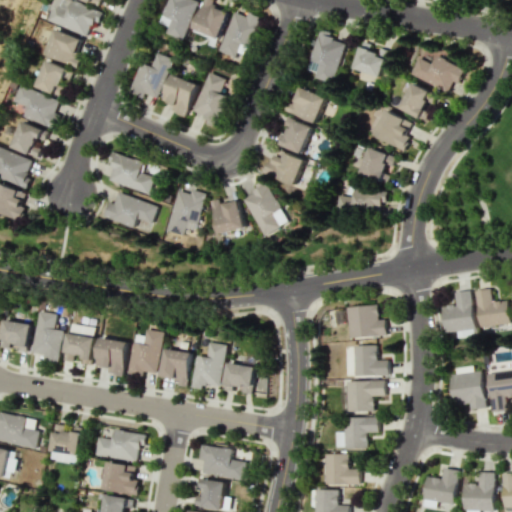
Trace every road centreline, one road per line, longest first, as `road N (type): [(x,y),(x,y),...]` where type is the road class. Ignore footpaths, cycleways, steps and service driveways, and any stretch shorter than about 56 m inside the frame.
road 1 (residential): [(94,108),(224,159),(240,141),(299,0)]
road 2 (residential): [(292,429),(0,379)]
road 3 (tertiary): [(0,268),(170,296),(287,287)]
road 4 (residential): [(510,33),(490,90),(422,181),(411,222),(412,267)]
road 5 (residential): [(384,511),(420,377),(412,267)]
road 6 (residential): [(287,287),(511,250)]
road 7 (tertiary): [(287,287),(296,386),(273,511)]
road 8 (residential): [(70,192),(81,139),(137,0)]
road 9 (residential): [(511,33),(328,0)]
